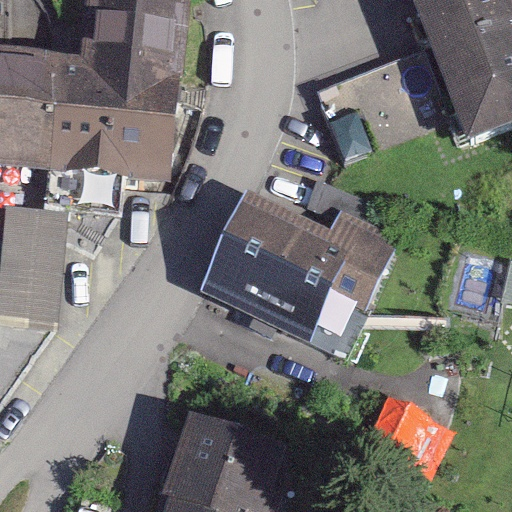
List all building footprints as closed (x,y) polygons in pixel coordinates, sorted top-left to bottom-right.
[(49,217),(70,219),(124,225),(128,194),(173,199),(193,9),(108,0),(105,0),(98,72),(0,61),(0,175),(53,181),(49,217)] [(511,0),(401,0),(469,171),(511,153),(511,0)] [(445,134),(418,64),(323,101),(350,170),(445,134)] [(357,256),(254,204),(207,298),(321,354),(345,306),(374,320),(409,249),(370,230),(357,256)] [(70,219),(49,217),(7,213),(0,279),(0,405),(58,336),(70,219)] [(447,434),(402,417),(383,466),(427,483),(447,434)] [(169,511),(266,511),(283,460),(195,432),(169,511)]
